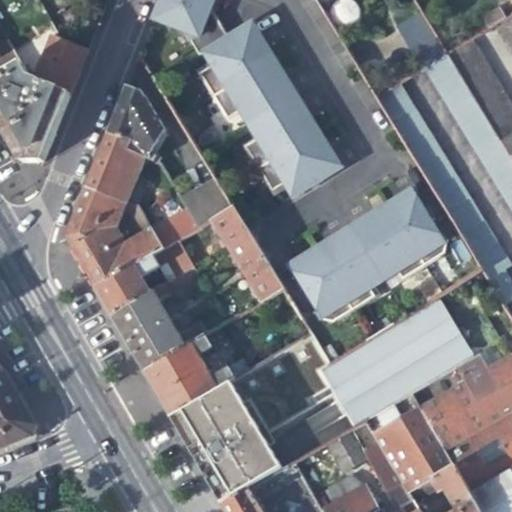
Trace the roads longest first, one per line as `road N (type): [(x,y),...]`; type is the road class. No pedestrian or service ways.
road 1 (residential): [(138,0),(23,286)]
road 2 (secondary): [(109,432),(23,286)]
